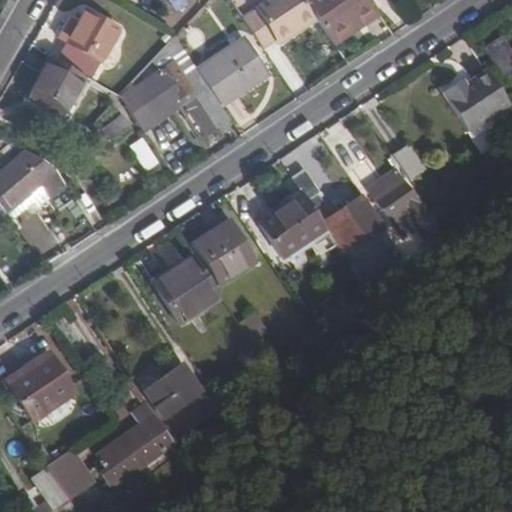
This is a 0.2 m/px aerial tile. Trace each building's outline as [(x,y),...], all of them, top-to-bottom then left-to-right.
[(309,18),(297,0),(264,0),(252,8),(274,41),(309,18)] [(367,0),(302,0),(329,41),(375,11),(367,0)] [(263,49),(274,41),(252,8),(241,16),(263,49)] [(117,30),(83,9),(74,24),(67,20),(57,38),(65,43),(58,55),(92,74),(117,30)] [(242,39),(194,70),(206,87),(219,106),(265,75),(242,39)] [(511,70),(511,59),(499,39),(484,50),(503,77),(511,70)] [(58,120),(83,76),(49,56),(24,100),(58,120)] [(135,98),(128,86),(118,96),(135,122),(172,98),(175,103),(193,91),(173,60),(154,72),(160,82),(135,98)] [(441,93),(467,132),(509,105),(486,70),(470,80),(472,82),(465,87),(464,85),(461,80),(441,93)] [(214,131),(229,121),(219,106),(206,87),(192,97),(214,131)] [(99,127),(111,145),(134,130),(122,112),(99,127)] [(407,145),(391,156),(406,179),(422,168),(407,145)] [(0,209),(5,212),(39,184),(48,189),(60,181),(51,168),(24,152),(0,171),(0,209)] [(302,168),(289,178),(300,194),(304,200),(317,191),(302,168)] [(372,201),(402,180),(394,169),(364,189),(372,201)] [(419,237),(399,252),(406,262),(443,234),(419,200),(416,202),(402,180),(372,201),(393,231),(407,221),(415,232),(419,237)] [(279,257),(323,228),(304,200),(300,194),(257,223),(279,257)] [(322,221),(346,255),(381,231),(358,196),(322,221)] [(407,221),(393,231),(401,243),(415,232),(407,221)] [(224,222),(188,245),(216,288),(251,265),(224,222)] [(159,273),(183,256),(172,240),(148,257),(159,273)] [(177,326),(219,299),(190,256),(149,283),(177,326)] [(270,344),(257,325),(247,332),(259,350),(270,344)] [(74,393),(48,354),(24,370),(26,373),(4,387),(28,423),(74,393)] [(160,419),(188,399),(181,389),(191,382),(179,366),(142,393),(160,419)] [(211,394),(164,432),(173,445),(197,427),(221,408),(211,394)] [(111,491),(173,445),(164,432),(145,404),(130,414),(137,425),(95,456),(104,469),(98,473),(111,491)] [(28,511),(62,511),(52,497),(41,505),(36,499),(25,506),(28,511)]
